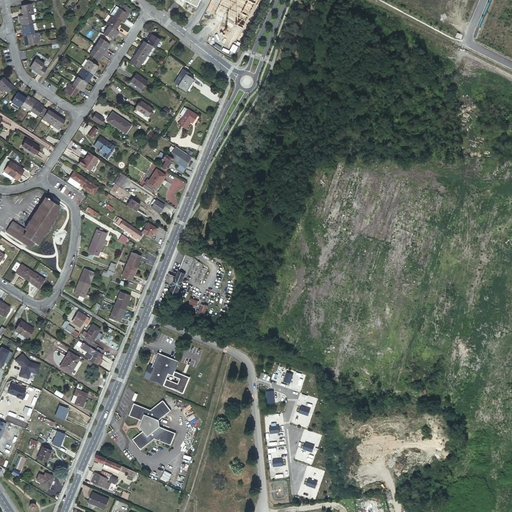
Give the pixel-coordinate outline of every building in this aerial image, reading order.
[(22,15),(30,14),(32,13),(34,13),(32,3),(22,5),(23,11),(21,11),(22,15)] [(123,5),(121,8),(127,13),(130,9),(123,5)] [(126,18),(129,14),(127,13),(121,8),(120,8),(116,15),(113,13),(112,15),(113,15),(115,17),(122,21),(125,23),(127,19),(126,18)] [(21,21),(22,25),(32,23),(30,14),(22,15),(18,16),(19,21),(21,21)] [(115,17),(113,15),(107,24),(110,25),(117,30),(120,26),(119,26),(120,25),(122,21),(115,17)] [(21,30),(22,35),(30,34),(34,33),(32,23),(22,25),(22,30),(21,30)] [(110,25),(104,34),(113,40),(116,36),(117,37),(120,32),(117,30),(110,25)] [(30,34),(22,35),(24,42),(29,41),(29,45),(40,43),(38,32),(34,33),(30,34)] [(159,38),(149,32),(146,37),(147,37),(145,41),(152,46),(154,47),(159,38)] [(98,48),(105,52),(108,48),(107,48),(110,43),(100,37),(95,46),(98,48)] [(145,41),(143,40),(140,44),(137,48),(147,54),(152,46),(145,41)] [(89,54),(99,60),(101,56),(102,57),(105,52),(98,48),(95,46),(89,54)] [(147,54),(137,48),(134,52),(135,53),(133,57),(141,63),(147,54)] [(33,71),(42,77),(48,69),(43,66),(45,63),(36,57),(30,67),(35,70),(33,71)] [(83,69),(93,75),(96,71),(95,70),(95,69),(97,66),(88,60),(83,69)] [(90,80),(93,75),(83,69),(77,77),(86,83),(88,80),(89,79),(90,80)] [(178,86),(186,91),(194,79),(186,74),(188,71),(183,69),(175,82),(179,85),(178,86)] [(131,81),(143,90),(149,81),(137,73),(131,81)] [(5,90),(8,93),(15,87),(8,79),(7,81),(6,80),(3,77),(0,79),(0,88),(2,92),(5,90)] [(86,83),(77,77),(72,86),(80,90),(82,92),(85,88),(84,87),(86,83)] [(80,90),(72,86),(70,84),(65,92),(73,98),(76,94),(76,93),(77,94),(80,90)] [(20,106),(21,107),(23,104),(26,99),(23,97),(22,96),(23,94),(18,92),(12,101),(13,101),(11,104),(19,109),(20,106)] [(32,99),(28,96),(26,99),(23,104),(31,110),(37,100),(33,97),(32,99)] [(37,100),(31,110),(40,116),(41,114),(45,108),(45,107),(41,104),(41,103),(37,100)] [(148,117),(148,116),(151,112),(153,109),(142,101),(136,109),(148,117)] [(52,111),(49,109),(43,118),(51,123),(58,114),(54,111),(53,112),(52,111)] [(195,119),(196,120),(199,116),(189,110),(185,117),(180,124),(188,130),(194,121),(195,119)] [(95,112),(91,118),(100,124),(104,117),(95,112)] [(108,121),(127,134),(132,125),(113,113),(108,121)] [(58,114),(51,123),(55,125),(60,129),(66,120),(62,118),(61,118),(62,116),(58,114)] [(89,135),(93,137),(99,130),(95,127),(89,135)] [(104,155),(108,158),(116,147),(110,142),(101,136),(98,140),(95,145),(101,149),(99,152),(104,155)] [(23,146),(35,154),(39,148),(27,140),(23,146)] [(186,169),(192,156),(183,150),(176,145),(173,150),(169,156),(173,159),(172,161),(179,165),(186,169)] [(98,160),(99,158),(89,152),(83,160),(85,161),(89,154),(98,160)] [(80,165),(90,171),(98,160),(89,154),(85,161),(83,160),(80,165)] [(169,156),(165,154),(160,162),(163,164),(162,167),(167,170),(172,161),(173,159),(169,156)] [(5,171),(18,179),(24,169),(11,161),(5,171)] [(184,173),(186,169),(179,165),(177,168),(184,173)] [(145,182),(155,190),(166,175),(156,168),(149,179),(147,178),(145,182)] [(99,187),(75,171),(71,178),(82,185),(85,187),(84,188),(94,195),(99,187)] [(128,177),(123,174),(116,184),(121,187),(128,177)] [(142,187),(151,193),(153,190),(144,184),(142,187)] [(8,232),(33,249),(36,243),(39,245),(63,208),(47,197),(25,230),(14,222),(8,232)] [(135,211),(140,204),(135,201),(131,198),(127,205),(135,211)] [(158,212),(160,213),(165,205),(156,199),(156,200),(153,198),(150,202),(153,204),(151,207),(158,212)] [(88,207),(86,211),(96,217),(99,214),(88,207)] [(123,220),(119,217),(115,222),(120,225),(119,226),(133,235),(132,236),(136,239),(138,238),(139,238),(142,233),(122,221),(123,220)] [(142,232),(151,237),(153,234),(154,232),(156,233),(158,229),(148,222),(147,224),(146,222),(144,225),(146,226),(142,232)] [(97,229),(93,240),(103,244),(107,233),(104,231),(101,230),(97,229)] [(125,243),(128,238),(121,233),(117,238),(125,243)] [(103,244),(93,240),(89,251),(98,255),(103,244)] [(131,252),(127,264),(135,267),(136,268),(141,256),(131,252)] [(177,276),(173,286),(170,292),(177,295),(186,274),(202,281),(207,271),(203,268),(203,264),(193,258),(186,254),(177,276)] [(17,273),(29,281),(33,274),(35,272),(23,264),(17,273)] [(135,267),(127,264),(122,275),(132,279),(136,268),(135,267)] [(84,267),(79,280),(89,284),(94,272),(84,267)] [(33,274),(29,281),(41,288),(47,279),(35,272),(33,274)] [(166,281),(165,283),(173,286),(177,276),(169,273),(169,275),(166,281)] [(89,284),(79,280),(74,293),(80,295),(79,297),(83,299),(84,297),(89,284)] [(115,305),(125,309),(130,296),(120,292),(115,305)] [(187,309),(197,313),(198,311),(196,310),(199,304),(190,300),(187,309)] [(0,301),(0,314),(6,318),(11,311),(9,310),(11,308),(0,301)] [(91,310),(96,312),(100,303),(96,302),(94,307),(93,306),(91,310)] [(206,311),(207,304),(201,303),(199,309),(206,311)] [(119,322),(125,309),(115,305),(110,318),(111,318),(113,319),(119,322)] [(78,312),(73,321),(80,326),(83,321),(86,323),(89,319),(78,312)] [(16,331),(28,339),(34,329),(22,322),(16,331)] [(68,324),(64,330),(66,332),(71,335),(74,329),(75,328),(68,324)] [(82,335),(92,341),(100,329),(98,328),(96,327),(96,326),(90,335),(84,331),(82,335)] [(0,345),(0,364),(2,365),(4,361),(7,363),(13,351),(0,346),(0,345)] [(100,358),(103,355),(101,354),(96,350),(91,348),(90,347),(85,355),(89,358),(92,360),(97,364),(98,363),(99,363),(102,359),(100,358)] [(60,366),(70,373),(79,358),(68,352),(60,366)] [(150,371),(147,370),(145,377),(164,385),(169,373),(174,375),(180,360),(158,352),(153,365),(150,371)] [(29,361),(22,353),(15,359),(22,366),(19,375),(25,377),(26,373),(29,374),(30,371),(37,373),(40,364),(29,361)] [(290,383),(293,374),(287,371),(283,380),(290,383)] [(26,388),(12,382),(8,392),(14,395),(14,394),(17,395),(16,396),(22,398),(24,393),(24,392),(26,388)] [(79,390),(81,385),(78,383),(71,401),(75,402),(74,403),(82,406),(82,407),(83,408),(86,402),(84,401),(88,393),(79,390)] [(142,426),(140,430),(141,431),(130,440),(139,450),(149,441),(150,438),(152,439),(169,444),(174,432),(158,426),(157,419),(168,411),(159,401),(148,411),(131,404),(126,416),(139,421),(138,422),(142,426)] [(55,416),(63,419),(67,409),(59,405),(55,416)] [(308,415),(310,408),(301,406),(299,413),(308,415)] [(270,433),(280,432),(278,425),(269,426),(270,433)] [(52,443),(59,446),(64,433),(57,430),(52,443)] [(29,445),(36,447),(37,441),(30,439),(29,445)] [(313,451),(314,444),(305,442),(303,449),(313,451)] [(40,459),(46,462),(51,450),(44,447),(40,459)] [(106,458),(97,454),(94,460),(93,461),(97,463),(98,461),(104,464),(103,467),(107,468),(108,465),(119,470),(120,468),(121,465),(106,459),(106,458)] [(102,471),(99,476),(108,479),(110,480),(116,483),(117,479),(111,476),(112,475),(102,471)] [(43,486),(49,488),(54,476),(48,474),(47,477),(42,475),(40,481),(44,483),(43,486)] [(108,479),(99,476),(94,474),(92,479),(91,479),(90,481),(104,488),(107,489),(110,483),(107,482),(108,479)] [(308,478),(306,485),(316,487),(317,480),(308,478)] [(88,502),(103,509),(107,500),(92,493),(88,502)]
